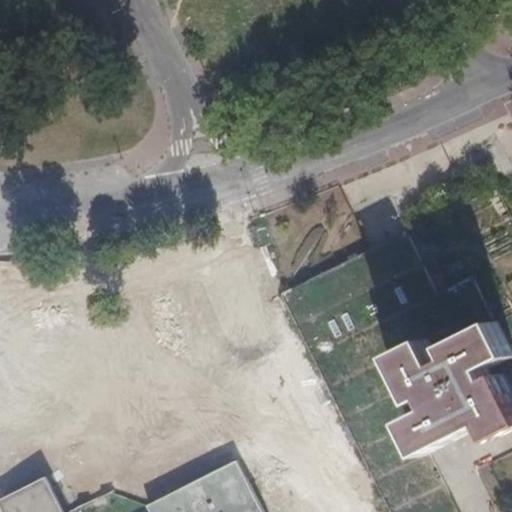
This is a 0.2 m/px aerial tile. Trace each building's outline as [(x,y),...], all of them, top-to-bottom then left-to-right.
[(341,188),(363,236),(419,210),(396,163),(341,188)] [(66,422),(87,469),(148,443),(153,454),(201,433),(174,371),(239,343),(244,354),(292,333),(263,266),(276,260),(263,229),(200,256),(194,241),(158,256),(181,310),(107,342),(102,332),(53,353),(80,416),(66,422)] [(404,409),(424,453),(489,426),(492,434),(511,425),(511,346),(510,342),(511,341),(511,308),(508,300),(447,326),(443,316),(391,338),(419,403),(404,409)] [(0,397),(23,388),(0,331),(0,397)] [(266,511),(241,457),(147,500),(152,511),(266,511)] [(0,511),(67,511),(49,476),(0,500),(0,511)]
